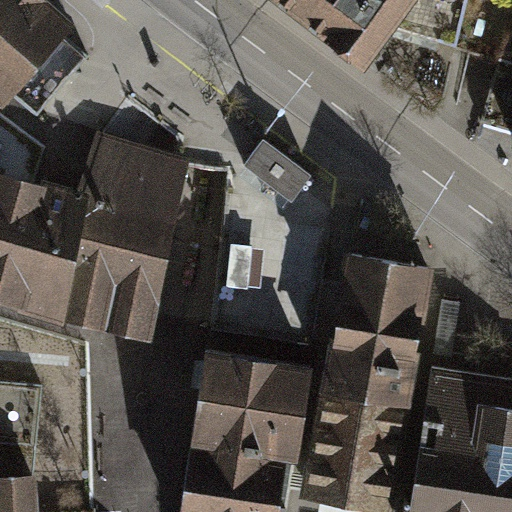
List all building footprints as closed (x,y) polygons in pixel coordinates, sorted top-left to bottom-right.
[(38,115),(68,80),(42,57),(60,37),(69,25),(41,0),(0,0),(0,95),(5,100),(12,91),(38,115)] [(264,0),(264,1),(366,83),(396,43),(402,32),(428,0),(427,0),(264,0)] [(427,0),(428,0),(402,32),(460,51),(471,0),(427,0)] [(511,32),(507,31),(498,60),(511,63),(511,32)] [(86,59),(60,37),(42,57),(68,80),(86,59)] [(511,63),(498,60),(482,121),(511,129),(511,63)] [(87,203),(0,177),(0,296),(67,317),(139,334),(154,337),(191,164),(108,140),(87,203)] [(269,142),(250,167),(298,204),(318,179),(269,142)] [(250,167),(230,162),(208,333),(317,347),(332,230),(298,204),(250,167)] [(342,254),(319,387),(396,401),(420,267),(342,254)] [(301,368),(201,352),(174,511),(266,511),(277,451),(287,453),(301,368)] [(511,511),(511,377),(428,364),(407,511),(511,511)] [(0,477),(25,476),(33,385),(0,381),(0,477)] [(378,504),(396,401),(319,387),(300,490),(378,504)] [(26,511),(25,476),(0,477),(0,511),(26,511)]
